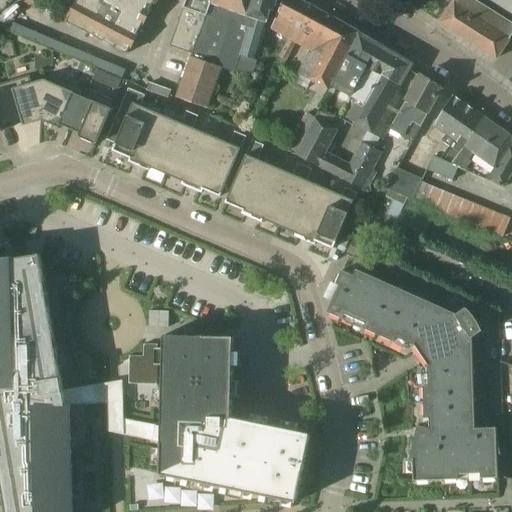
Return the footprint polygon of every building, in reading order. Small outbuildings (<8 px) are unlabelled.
[(20,0),(38,8),(41,0),(20,0)] [(159,0),(79,0),(67,23),(127,55),(153,5),(156,7),(159,0)] [(176,98),(208,110),(222,70),(235,74),(242,54),(255,59),(273,10),(275,11),(278,0),(184,0),(182,7),(184,8),(169,47),(192,56),(176,98)] [(295,41),(315,8),(300,0),(283,0),(272,28),(290,38),(279,58),(286,62),(296,44),(295,41)] [(455,1),(441,24),(498,60),(507,44),(511,46),(511,0),(456,0),(456,1),(455,1)] [(328,90),(331,85),(358,34),(358,33),(358,32),(315,8),(295,41),(296,44),(298,42),(311,50),(298,73),(328,90)] [(401,85),(412,64),(358,34),(331,85),(358,100),(348,119),(358,125),(384,76),(401,85)] [(443,87),(421,75),(392,126),(401,131),(398,136),(412,143),(443,87)] [(23,127),(41,122),(43,81),(31,84),(29,77),(0,85),(0,87),(12,127),(22,124),(23,127)] [(60,126),(70,130),(87,91),(58,79),(55,86),(43,81),(41,122),(59,129),(60,126)] [(1,130),(12,127),(0,87),(0,134),(2,133),(1,130)] [(203,190),(220,198),(246,138),(234,133),(229,145),(193,129),(198,117),(186,112),(181,124),(141,107),(145,97),(128,89),(106,141),(115,145),(113,152),(130,159),(128,163),(148,171),(150,168),(183,182),(181,185),(201,194),(203,190)] [(78,138),(97,145),(115,103),(87,91),(70,130),(80,134),(78,138)] [(442,159),(452,164),(484,117),(453,96),(433,125),(446,134),(441,142),(449,148),(442,159)] [(298,156),(316,119),(306,114),(287,150),(298,156)] [(488,180),(503,187),(511,172),(511,147),(510,146),(511,144),(510,135),(484,117),(452,164),(488,180)] [(382,154),(361,143),(350,165),(327,153),(338,130),(316,119),(298,156),(363,191),(382,154)] [(316,242),(333,249),(354,201),(357,194),(345,189),(342,196),(307,182),(312,170),(297,164),(293,175),(258,161),(264,147),(252,141),(226,204),(243,211),(241,215),(261,223),(263,219),(296,233),(294,237),(314,246),(316,242)] [(399,196),(409,200),(421,179),(398,169),(386,191),(399,196)] [(409,200),(421,205),(429,186),(422,183),(423,180),(421,179),(409,200)] [(421,205),(432,209),(440,190),(429,186),(421,205)] [(432,209),(442,214),(450,194),(440,190),(432,209)] [(442,214),(452,218),(460,199),(450,194),(442,214)] [(462,222),(470,203),(460,199),(452,218),(462,222)] [(462,222),(473,226),(480,207),(470,203),(462,222)] [(483,230),(491,211),(480,207),(473,226),(483,230)] [(483,230),(493,234),(501,216),(491,211),(483,230)] [(493,234),(503,238),(511,220),(501,216),(493,234)] [(347,254),(365,263),(372,249),(354,240),(347,254)] [(73,511),(70,405),(86,404),(83,387),(63,391),(40,256),(11,260),(11,259),(0,259),(0,474),(6,511),(73,511)] [(413,462),(414,481),(459,480),(458,475),(481,474),(481,479),(498,479),(497,428),(469,429),(466,347),(464,343),(471,339),(480,352),(485,349),(486,349),(484,338),(482,332),(475,319),(466,308),(466,309),(461,305),(452,299),(447,302),(456,316),(448,321),(446,318),(342,271),(336,284),(340,286),(328,313),(343,320),(345,315),(366,324),(364,329),(393,342),(396,337),(406,342),(403,348),(406,349),(409,349),(413,349),(416,347),(422,355),(427,364),(425,366),(423,369),(422,372),(421,376),(428,375),(429,386),(423,386),(424,419),(430,419),(430,429),(418,426),(416,433),(409,461),(413,462)] [(234,338),(164,336),(162,427),(155,426),(152,442),(161,444),(160,475),(296,503),(310,435),(244,422),(231,419),(234,338)] [(130,357),(130,384),(156,384),(157,346),(145,346),(144,358),(130,357)] [(501,410),(500,363),(491,363),(491,410),(501,410)] [(115,381),(83,387),(86,404),(108,403),(109,433),(116,434),(152,442),(155,426),(124,419),(122,379),(115,381)] [(310,433),(312,421),(301,419),(298,431),(310,433)]
